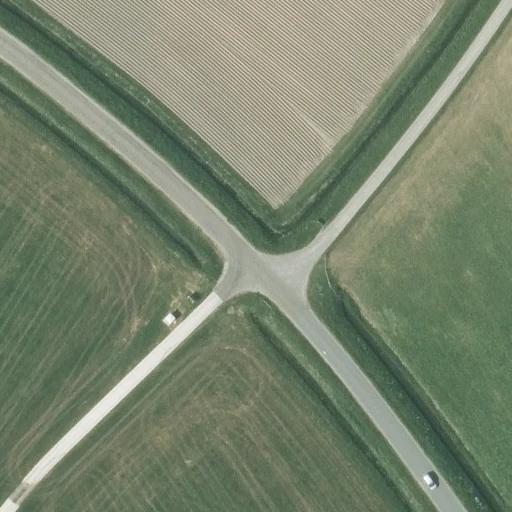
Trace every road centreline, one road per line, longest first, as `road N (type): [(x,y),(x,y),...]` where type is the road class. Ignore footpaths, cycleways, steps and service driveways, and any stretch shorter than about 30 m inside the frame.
road 1 (unclassified): [(5,511),(245,260)]
road 2 (unclassified): [(453,511),(418,457),(245,260)]
road 3 (unclassified): [(245,260),(69,94),(0,47)]
